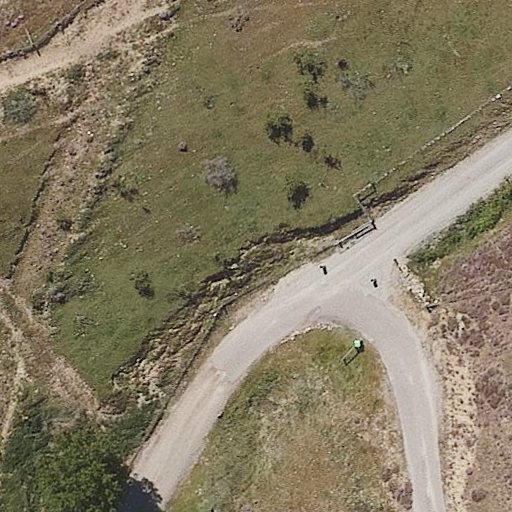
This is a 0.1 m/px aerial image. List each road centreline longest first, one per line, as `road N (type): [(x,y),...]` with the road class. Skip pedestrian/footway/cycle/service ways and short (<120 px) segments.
road 1 (track): [(511,126),(270,294),(204,358),(128,511)]
road 2 (track): [(309,269),(386,281),(415,511)]
